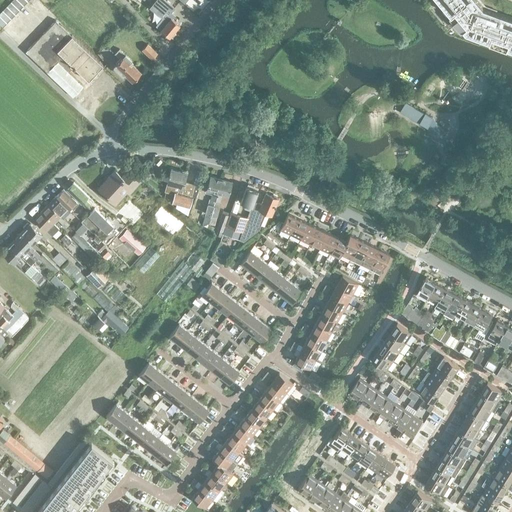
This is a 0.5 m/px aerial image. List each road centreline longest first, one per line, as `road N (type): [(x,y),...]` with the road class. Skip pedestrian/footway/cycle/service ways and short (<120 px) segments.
road 1 (residential): [(511,304),(236,164),(160,149),(109,150)]
road 2 (residential): [(103,511),(134,478),(174,492),(231,405)]
road 3 (unclassified): [(109,150),(113,128),(218,0)]
road 4 (residential): [(416,462),(275,357)]
road 5 (residential): [(0,234),(71,166),(109,150)]
